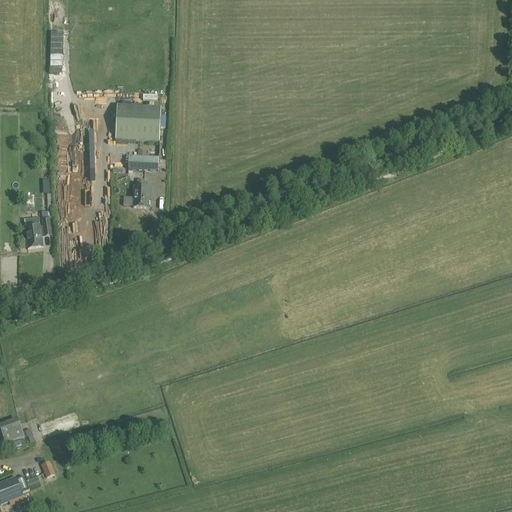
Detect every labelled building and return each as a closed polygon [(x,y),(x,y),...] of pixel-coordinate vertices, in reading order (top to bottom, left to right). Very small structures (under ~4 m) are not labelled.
[(56,51),(52,51),(52,77),(65,77),(65,44),(56,44),(56,51)] [(62,78),(52,80),(58,99),(67,96),(62,78)] [(161,109),(160,109),(160,97),(142,96),(141,108),(121,107),(117,107),(116,142),(119,142),(159,144),(161,109)] [(159,171),(160,157),(130,155),(129,169),(159,171)] [(150,188),(144,188),(145,181),(137,180),(137,187),(134,187),(133,209),(148,210),(149,197),(150,198),(150,188)] [(41,236),(51,235),(49,219),(42,220),(43,226),(25,229),(28,251),(43,249),(41,236)] [(77,222),(62,222),(64,263),(76,262),(76,256),(78,256),(77,222)] [(0,425),(0,430),(4,443),(5,446),(24,439),(18,420),(0,425)] [(51,462),(42,466),(49,480),(58,476),(51,462)] [(0,511),(0,504),(0,506),(23,497),(15,478),(0,484),(0,511)]
